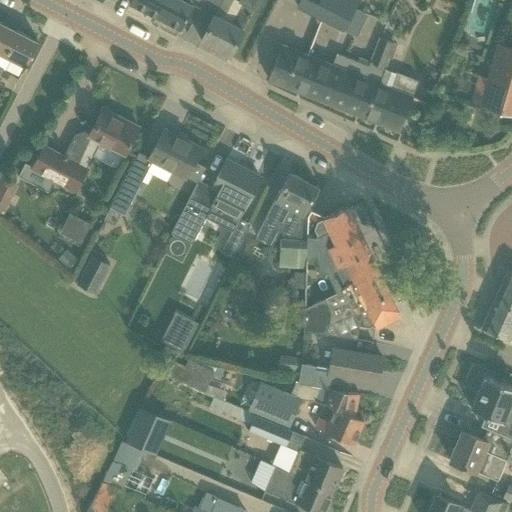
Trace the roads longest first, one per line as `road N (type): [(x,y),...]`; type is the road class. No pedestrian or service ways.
road 1 (tertiary): [(457,213),(191,68),(68,15)]
road 2 (tertiary): [(367,511),(368,486),(455,282),(457,213)]
road 3 (unknown): [(435,334),(371,200),(366,169)]
road 4 (residential): [(0,141),(68,15)]
